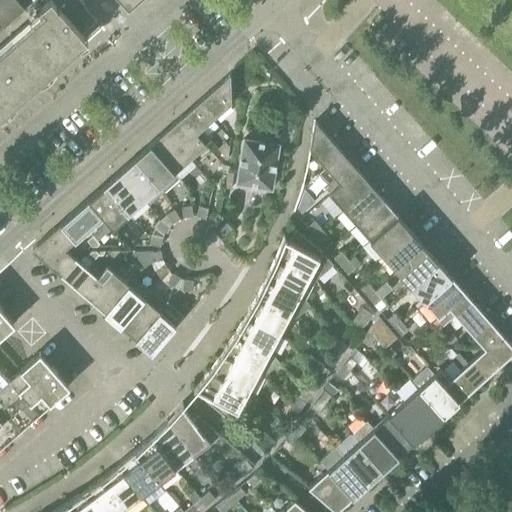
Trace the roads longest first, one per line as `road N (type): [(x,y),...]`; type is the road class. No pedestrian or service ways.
road 1 (residential): [(511,280),(272,8)]
road 2 (unclassified): [(6,241),(272,8)]
road 3 (unclassified): [(0,472),(134,358),(6,241)]
road 4 (unclassified): [(178,0),(0,158)]
road 5 (residential): [(408,511),(511,417)]
